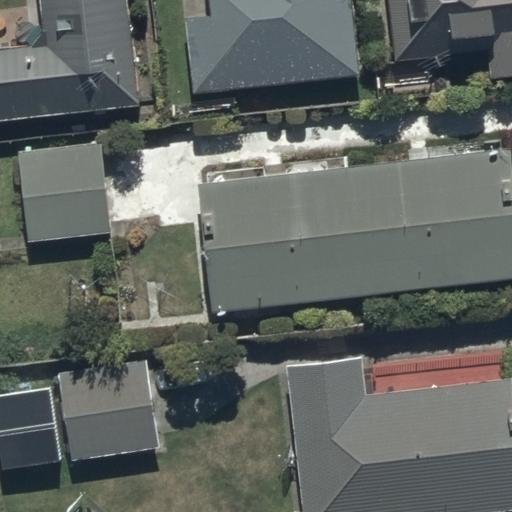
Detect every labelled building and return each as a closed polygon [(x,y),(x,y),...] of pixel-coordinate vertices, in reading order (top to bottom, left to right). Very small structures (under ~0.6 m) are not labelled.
[(35,0),(38,33),(5,35),(4,22),(0,22),(0,110),(137,99),(126,0),(35,0)] [(188,0),(183,1),(190,81),(356,65),(350,0),(188,0)] [(511,0),(386,0),(392,47),(486,37),(489,63),(511,60),(511,0)] [(99,134),(18,146),(30,235),(111,224),(99,134)] [(511,162),(509,139),(200,174),(215,300),(511,265),(511,162)] [(358,345),(283,353),(300,511),(413,511),(511,501),(511,366),(362,383),(358,345)] [(145,349),(63,360),(76,450),(157,438),(145,349)] [(51,377),(0,383),(0,446),(2,462),(61,455),(51,377)]
